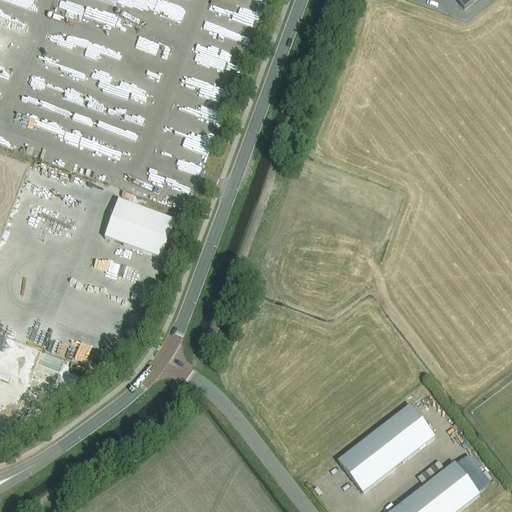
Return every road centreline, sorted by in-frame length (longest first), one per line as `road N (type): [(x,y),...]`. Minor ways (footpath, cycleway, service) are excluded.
road 1 (unclassified): [(161,358),(300,0)]
road 2 (unclassified): [(306,511),(218,401),(161,358)]
road 3 (unclassified): [(0,483),(140,386),(161,358)]
